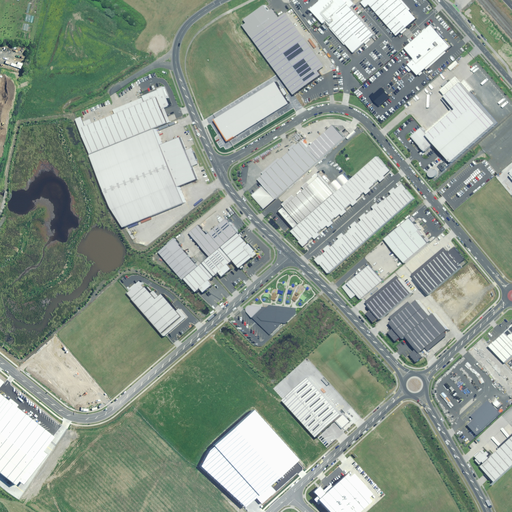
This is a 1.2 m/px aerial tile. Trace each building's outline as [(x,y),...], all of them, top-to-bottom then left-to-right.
[(322,0),(313,8),(326,22),(328,21),(355,52),(376,34),(359,14),(352,6),(356,3),(352,0),(322,0)] [(364,0),(363,2),(367,6),(367,7),(371,3),(399,35),(419,18),(402,0),(364,0)] [(245,24),(244,24),(295,94),(322,74),(319,70),(326,66),(287,12),(280,17),(274,8),(270,11),(266,4),(246,19),(248,22),(245,24)] [(453,46),(434,23),(407,47),(417,58),(410,63),(420,75),(453,46)] [(439,142),(458,162),(504,122),(467,79),(450,94),(462,108),(434,132),(432,133),(439,142)] [(276,82),(215,120),(229,142),(290,104),(276,82)] [(77,118),(91,154),(156,128),(172,122),(166,108),(171,106),(164,86),(159,88),(159,89),(144,96),(144,97),(114,109),(116,113),(86,125),(83,116),(77,118)] [(381,105),(391,97),(382,87),(376,93),(374,92),(371,95),(381,105)] [(415,133),(430,150),(439,142),(432,133),(434,132),(426,123),(415,133)] [(346,137),(335,124),(309,147),(321,159),(346,137)] [(162,144),(156,128),(91,154),(113,207),(125,227),(186,202),(179,186),(198,179),(193,166),(199,163),(193,148),(186,150),(181,137),(162,144)] [(265,209),(321,159),(309,147),(303,140),(298,144),(296,143),(290,148),(292,149),(281,159),(280,157),(263,172),(265,174),(259,179),(264,184),(252,195),(265,209)] [(336,193),(297,228),(293,231),(302,240),(300,241),(305,246),(393,170),(380,156),(351,180),(336,193)] [(297,228),(336,193),(330,185),(318,172),(317,174),(316,173),(312,176),(313,177),(303,186),(306,189),(296,197),(294,195),(283,204),(286,206),(281,211),(297,228)] [(330,185),(336,193),(351,180),(344,173),(330,185)] [(322,264),(330,274),(417,200),(404,185),(317,259),(321,264),(322,264)] [(431,237),(411,213),(387,232),(407,256),(431,237)] [(222,247),(239,233),(227,219),(208,235),(200,225),(190,232),(211,257),(222,247)] [(239,233),(222,247),(234,260),(241,268),(254,257),(254,258),(259,253),(250,243),(249,244),(239,233)] [(199,267),(175,239),(159,252),(183,280),(185,279),(199,267)] [(234,260),(222,247),(211,257),(204,263),(215,276),(219,272),(223,277),(233,269),(229,264),(234,260)] [(431,294),(463,267),(449,250),(416,278),(431,294)] [(215,276),(204,263),(185,279),(197,292),(201,289),(205,293),(214,285),(210,280),(215,276)] [(351,280),(343,287),(353,298),(358,294),(362,299),(384,281),(371,265),(352,281),(351,280)] [(404,273),(373,299),(375,302),(370,306),(377,315),(383,311),(385,313),(416,287),(404,273)] [(149,285),(135,297),(165,332),(184,316),(165,293),(160,298),(149,285)] [(413,355),(418,362),(425,357),(422,353),(450,330),(436,313),(432,315),(419,299),(391,322),(395,328),(390,332),(398,342),(403,337),(405,339),(408,336),(419,349),(413,355)] [(247,311),(247,312),(270,335),(282,323),(287,323),(297,313),(297,308),(263,304),(263,306),(250,304),(249,305),(246,309),(247,311)] [(473,318),(470,314),(460,323),(464,327),(473,318)] [(511,327),(492,346),(507,362),(511,357),(511,327)] [(36,358),(70,398),(82,399),(95,388),(67,355),(62,358),(56,351),(53,351),(50,354),(47,351),(44,351),(36,358)] [(285,402),(316,437),(336,420),(343,428),(351,421),(344,413),(342,415),(310,379),(285,402)] [(0,475),(13,486),(52,436),(0,395),(0,386),(3,382),(0,380),(0,475)] [(470,425),(479,435),(503,414),(490,400),(473,416),(476,420),(470,425)] [(252,410),(208,450),(203,466),(251,511),(274,492),(269,486),(297,460),(252,410)] [(511,438),(482,467),(497,483),(511,468),(511,438)] [(349,479),(365,497),(370,492),(354,474),(349,479)] [(318,501),(327,511),(358,511),(370,502),(365,497),(349,479),(346,476),(326,494),(320,499),(318,501)] [(320,499),(326,494),(321,489),(316,493),(320,499)]
